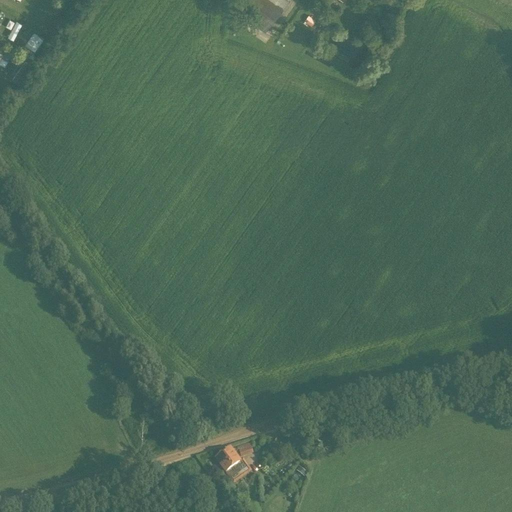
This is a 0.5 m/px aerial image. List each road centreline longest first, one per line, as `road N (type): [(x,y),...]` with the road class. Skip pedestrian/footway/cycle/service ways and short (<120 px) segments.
road 1 (track): [(143,465),(511,360)]
road 2 (track): [(0,501),(143,465)]
